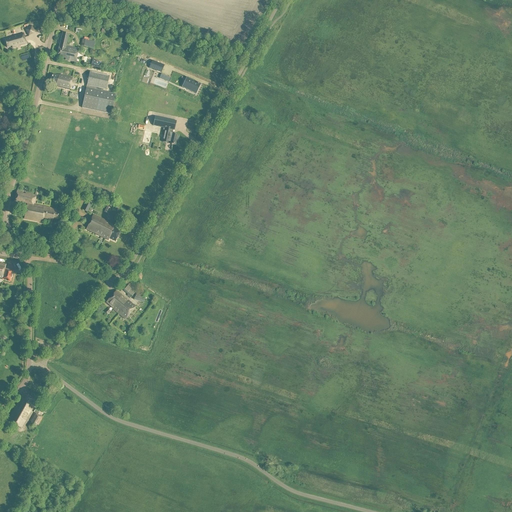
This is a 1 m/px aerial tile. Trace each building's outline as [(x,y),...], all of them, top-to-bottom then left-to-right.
[(75,26),(74,29),(77,30),(76,33),(88,36),(90,29),(75,26)] [(26,30),(29,36),(35,33),(32,27),(26,30)] [(7,48),(12,47),(13,49),(27,45),(24,34),(5,40),(7,48)] [(79,50),(66,47),(69,35),(63,34),(60,48),(59,48),(57,57),(66,59),(65,61),(75,63),(79,50)] [(93,49),(95,43),(89,42),(89,39),(84,38),(84,40),(82,40),(81,46),(93,49)] [(91,67),(101,69),(102,62),(92,60),(91,66),(91,67)] [(157,70),(159,64),(152,61),(149,67),(149,68),(156,71),(157,70)] [(82,109),(111,115),(116,95),(102,92),(103,89),(106,90),(109,76),(90,72),(82,109)] [(70,91),(72,78),(60,76),(59,77),(53,76),(51,85),(56,86),(56,87),(70,91)] [(155,91),(179,95),(181,82),(152,76),(150,86),(156,87),(155,91)] [(196,94),(201,84),(186,77),(182,88),(196,94)] [(170,127),(175,103),(130,94),(127,106),(143,109),(143,113),(150,114),(148,122),(147,121),(147,122),(170,127)] [(171,133),(172,127),(164,126),(162,135),(170,137),(168,144),(177,146),(179,136),(173,135),(173,134),(171,133)] [(43,218),(47,219),(54,221),(54,219),(58,220),(60,212),(51,210),(51,209),(47,208),(47,209),(32,206),(35,195),(25,193),(25,194),(23,193),(23,192),(17,191),(14,201),(28,204),(24,219),(42,223),(43,218)] [(87,213),(91,204),(86,201),(82,210),(87,213)] [(115,243),(121,231),(116,229),(116,227),(112,225),(112,224),(94,215),(86,230),(109,242),(110,240),(115,243)] [(6,266),(0,263),(0,279),(1,280),(10,283),(14,272),(5,270),(6,266)] [(123,290),(130,297),(135,292),(128,285),(123,290)] [(112,309),(118,315),(123,310),(121,309),(128,301),(116,292),(106,303),(112,308),(112,309)] [(146,298),(136,294),(134,300),(143,303),(146,298)] [(123,310),(118,315),(125,321),(135,308),(128,301),(121,309),(123,310)] [(35,405),(37,402),(23,394),(8,422),(22,430),(32,412),(35,405)] [(28,428),(34,431),(37,425),(38,426),(43,417),(38,415),(41,411),(36,408),(34,413),(35,413),(30,421),(31,422),(30,424),(28,428)]
